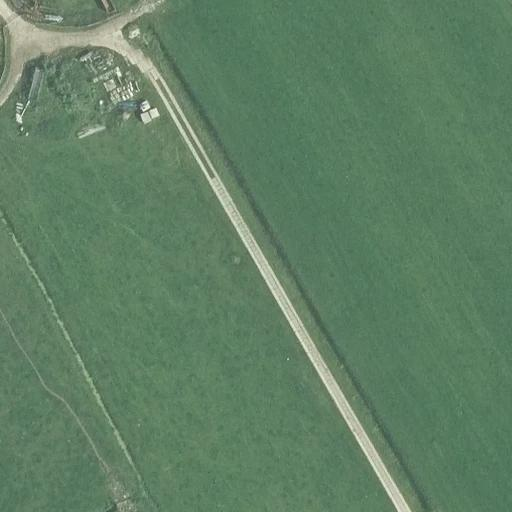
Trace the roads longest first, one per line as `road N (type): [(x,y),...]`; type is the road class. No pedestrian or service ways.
road 1 (track): [(104,33),(136,63),(402,511)]
road 2 (track): [(27,41),(104,33),(160,0)]
